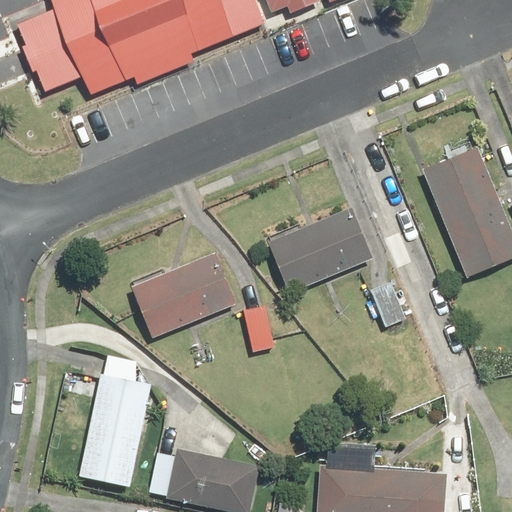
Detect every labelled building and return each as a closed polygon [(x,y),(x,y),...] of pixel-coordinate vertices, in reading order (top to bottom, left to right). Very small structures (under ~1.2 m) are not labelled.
[(257,0),(51,0),(12,15),(45,97),(88,80),(96,98),(270,30),(257,0)] [(266,0),(272,14),(287,9),(289,14),(318,3),(317,0),(326,0),(329,5),(342,0),(266,0)] [(511,234),(475,148),(421,170),(467,279),(511,260),(511,234)] [(267,241),(288,293),(371,259),(349,206),(267,241)] [(128,284),(150,339),(235,305),(213,250),(128,284)] [(388,278),(369,286),(387,329),(406,321),(388,278)] [(262,305),(242,310),(252,351),(272,346),(262,305)] [(128,489),(149,384),(95,373),(75,478),(128,489)] [(175,449),(165,499),(233,511),(247,511),(257,465),(175,449)] [(319,464),(316,511),(442,511),(445,472),(319,464)]
